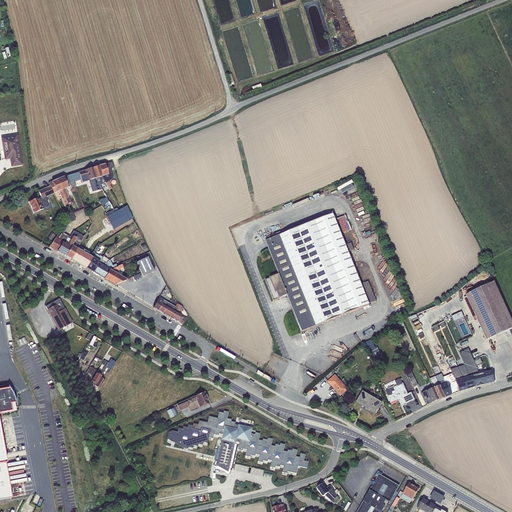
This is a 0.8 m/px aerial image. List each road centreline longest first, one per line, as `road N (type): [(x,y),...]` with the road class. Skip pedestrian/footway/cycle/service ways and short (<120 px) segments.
road 1 (unclassified): [(503,0),(0,200)]
road 2 (unclassified): [(199,367),(207,346),(0,227)]
road 3 (residential): [(187,511),(320,476),(340,435)]
road 4 (secondary): [(199,367),(53,282)]
road 5 (unclassified): [(372,444),(420,413),(511,383)]
road 6 (secondary): [(487,511),(372,444)]
